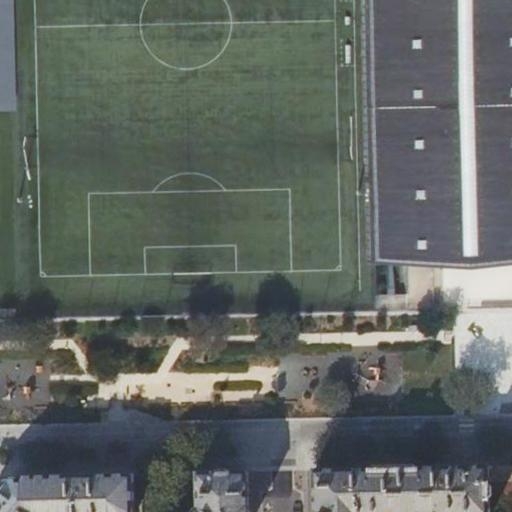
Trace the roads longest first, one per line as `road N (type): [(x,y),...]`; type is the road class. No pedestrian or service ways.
road 1 (residential): [(279,430),(0,437)]
road 2 (residential): [(279,430),(511,424)]
